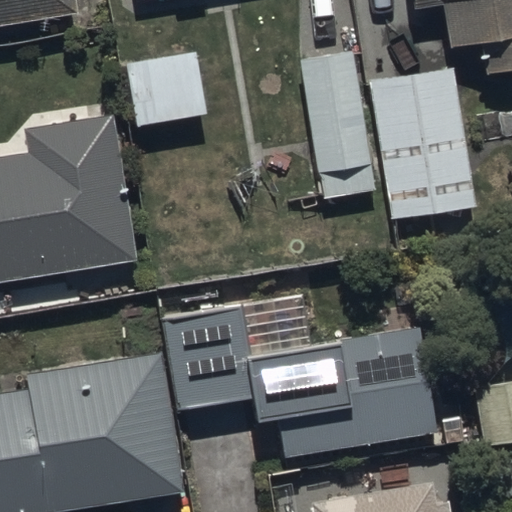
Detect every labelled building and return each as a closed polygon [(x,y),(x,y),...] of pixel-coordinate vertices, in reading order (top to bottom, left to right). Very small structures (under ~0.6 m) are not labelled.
[(0,0),(0,37),(80,24),(75,0),(0,0)] [(511,83),(511,0),(413,0),(417,22),(443,18),(452,66),(481,61),(486,88),(511,83)] [(352,51),(299,60),(323,208),(376,199),(352,51)] [(200,61),(127,70),(135,136),(209,127),(200,61)] [(456,70),(367,84),(389,229),(478,215),(456,70)] [(26,159),(0,162),(0,291),(140,271),(118,123),(23,137),(26,159)] [(162,320),(177,421),(250,410),(253,437),(277,433),(282,468),(436,444),(419,325),(333,338),(335,351),(315,354),(308,299),(162,320)] [(28,396),(0,400),(0,511),(138,511),(185,506),(164,361),(26,380),(28,396)] [(511,452),(511,387),(471,394),(481,458),(511,452)] [(316,511),(453,511),(450,511),(435,511),(433,494),(316,511)]
